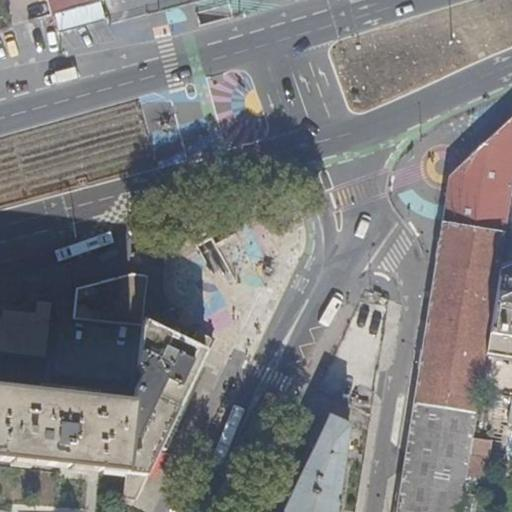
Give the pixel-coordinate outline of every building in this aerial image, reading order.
[(46,0),(51,18),(103,4),(101,0),(0,0),(0,31),(8,29),(0,0),(46,0)] [(498,263),(511,178),(511,118),(448,179),(422,341),(394,511),(457,511),(460,494),(463,477),(469,440),(477,393),(480,374),(498,263)] [(136,245),(97,256),(99,264),(138,254),(136,245)] [(511,260),(498,263),(480,374),(511,378),(511,260)] [(130,276),(75,291),(73,320),(141,326),(142,312),(146,277),(130,276)] [(161,315),(179,324),(183,307),(168,299),(161,315)] [(0,356),(45,359),(49,302),(33,302),(32,313),(4,312),(0,310),(0,356)] [(207,348),(211,340),(195,332),(189,343),(157,327),(161,318),(142,312),(141,326),(125,475),(122,499),(136,500),(147,476),(207,348)] [(131,403),(0,394),(0,465),(123,474),(131,403)] [(511,399),(506,398),(501,427),(511,429),(511,399)] [(333,511),(347,427),(325,417),(279,511),(333,511)] [(485,443),(469,440),(463,477),(479,479),(485,443)] [(460,494),(457,511),(470,511),(473,496),(460,494)]
